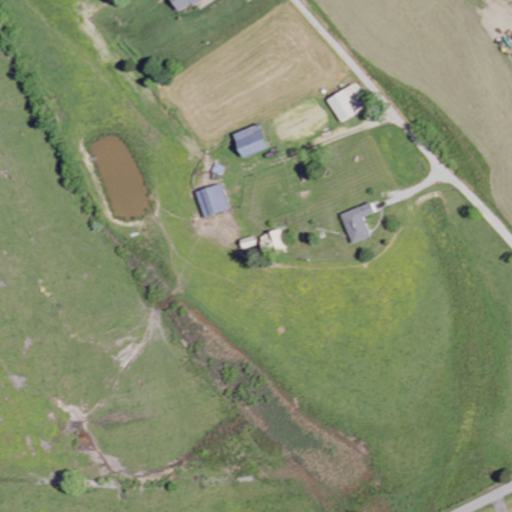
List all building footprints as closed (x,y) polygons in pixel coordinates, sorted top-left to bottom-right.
[(171,0),(179,12),(192,3),(194,7),(204,0),(171,0)] [(328,97),(339,122),(365,110),(354,85),(328,97)] [(235,134),(244,158),(270,149),(261,124),(235,134)] [(234,210),(226,183),(199,192),(207,218),(234,210)] [(354,245),(373,237),(365,218),(375,213),(371,203),(342,215),(354,245)] [(287,249),(284,231),(262,234),(265,253),(287,249)]
